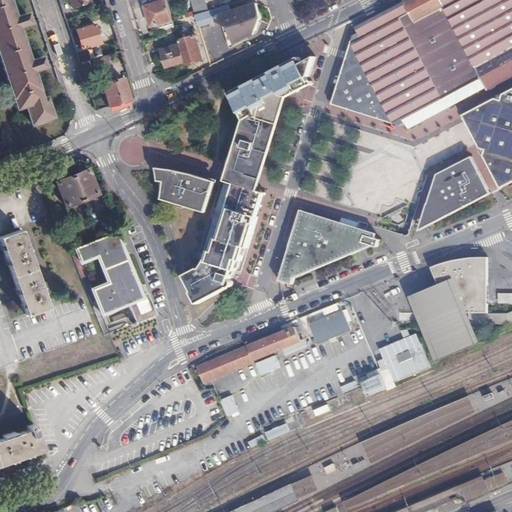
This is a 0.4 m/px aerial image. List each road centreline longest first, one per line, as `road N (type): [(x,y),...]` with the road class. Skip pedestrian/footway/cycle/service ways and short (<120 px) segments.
road 1 (residential): [(260,318),(286,201),(346,16)]
road 2 (tertiary): [(260,318),(511,217)]
road 3 (tertiary): [(26,511),(52,493),(103,415),(189,345)]
road 4 (residential): [(189,345),(156,241),(93,135)]
road 5 (secondary): [(291,44),(153,106)]
road 6 (residential): [(44,0),(93,135)]
